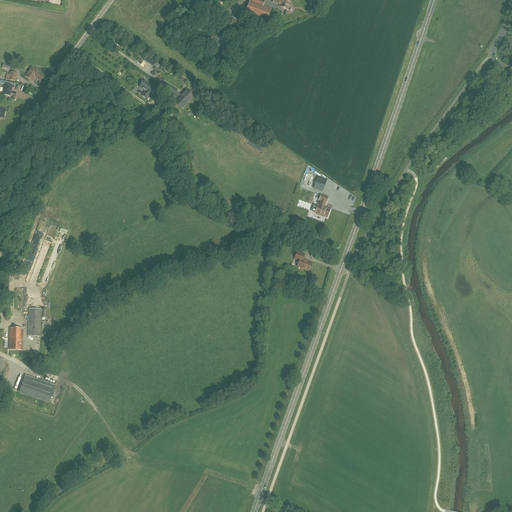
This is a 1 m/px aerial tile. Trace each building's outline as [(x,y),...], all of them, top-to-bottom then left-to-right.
[(250,0),(245,15),(266,23),(271,9),(263,6),(265,0),(250,0)] [(274,0),(273,2),(280,5),(279,7),(287,10),(288,6),(289,6),(291,0),(274,0)] [(225,15),(210,43),(226,52),(241,24),(225,15)] [(35,70),(32,68),(25,76),(32,82),(35,78),(40,82),(42,80),(43,79),(44,78),(43,77),(44,76),(35,70)] [(11,73),(10,75),(6,74),(5,80),(15,82),(17,74),(11,73)] [(155,88),(144,80),(139,87),(145,91),(142,95),(147,99),(155,88)] [(10,96),(12,87),(4,85),(2,94),(10,96)] [(181,95),(180,97),(187,103),(188,102),(190,100),(191,101),(195,97),(194,96),(193,95),(194,95),(192,93),(192,94),(187,89),(181,95)] [(180,97),(175,102),(182,109),(187,103),(180,97)] [(163,113),(161,117),(169,122),(171,118),(163,113)] [(318,177),(313,189),(322,192),(327,180),(318,177)] [(328,197),(321,194),(318,201),(320,201),(319,205),(318,205),(314,214),(327,218),(330,209),(324,207),(326,204),(328,197)] [(308,271),(311,263),(303,260),(305,255),(297,252),(294,260),(299,261),(297,267),(308,271)] [(46,317),(46,310),(29,309),(28,336),(40,337),(41,316),(46,317)] [(10,329),(9,350),(22,350),(23,329),(10,329)] [(21,388),(51,398),(55,385),(26,375),(21,388)]
